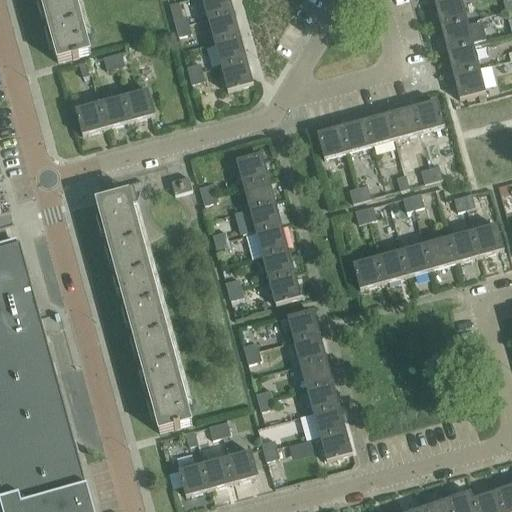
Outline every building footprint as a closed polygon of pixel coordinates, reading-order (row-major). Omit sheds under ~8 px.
[(79,0),(59,0),(42,5),(50,35),(87,25),(79,0)] [(229,0),(204,0),(202,1),(208,25),(234,18),(229,0)] [(461,0),(434,0),(437,9),(462,2),(461,0)] [(462,2),(437,9),(443,32),(469,25),(462,2)] [(234,18),(208,25),(215,48),(241,41),(234,18)] [(188,30),(186,21),(173,25),(175,34),(188,30)] [(87,25),(50,35),(58,67),(91,58),(87,42),(91,41),(87,25)] [(469,25),(443,32),(450,56),(475,49),(469,25)] [(188,30),(175,34),(178,43),(190,39),(188,30)] [(241,41),(215,48),(221,72),(247,65),(241,41)] [(475,49),(450,56),(456,80),(482,73),(475,49)] [(122,58),(113,60),(116,73),(125,70),(122,58)] [(116,73),(113,60),(104,63),(107,75),(116,73)] [(247,65),(221,72),(228,97),(254,89),(247,65)] [(89,67),(80,69),(83,82),(92,79),(89,67)] [(199,69),(186,72),(188,81),(201,78),(199,69)] [(482,73),(456,80),(463,104),(488,97),(482,73)] [(188,81),(191,90),(203,87),(201,78),(188,81)] [(114,104),(100,108),(107,134),(131,128),(124,102),(122,94),(112,97),(114,104)] [(148,95),(124,102),(131,128),(155,121),(148,95)] [(438,106),(413,113),(420,139),(445,132),(438,106)] [(107,134),(100,108),(76,115),(83,141),(107,134)] [(413,113),(390,119),(397,145),(420,139),(413,113)] [(390,119),(366,126),(373,152),(397,145),(390,119)] [(366,126),(342,132),(349,158),(373,152),(366,126)] [(349,158),(342,132),(318,139),(325,165),(349,158)] [(237,166),(243,190),(269,183),(262,159),(237,166)] [(439,171),(430,174),(433,186),(442,184),(439,171)] [(430,174),(421,176),(424,189),(433,186),(430,174)] [(409,193),(406,180),(397,183),(400,195),(409,193)] [(189,182),(172,187),(174,196),(175,200),(177,200),(193,195),(189,182)] [(269,183),(243,190),(250,214),(275,207),(269,183)] [(127,198),(129,198),(134,214),(138,213),(139,213),(138,208),(144,186),(125,191),(127,198)] [(216,198),(213,189),(201,192),(203,202),(216,198)] [(367,191),(358,193),(362,206),(371,203),(367,191)] [(362,206),(358,193),(349,195),(353,208),(362,206)] [(216,198),(203,202),(206,211),(230,204),(228,195),(216,198)] [(129,198),(127,198),(97,207),(101,223),(134,214),(129,198)] [(421,198),(412,200),(415,213),(424,211),(421,198)] [(403,203),(406,215),(415,213),(412,200),(403,203)] [(463,202),(467,215),(476,212),(472,200),(463,202)] [(467,215),(463,202),(454,205),(458,217),(467,215)] [(275,207),(250,214),(256,238),(282,231),(275,207)] [(364,213),(367,226),(377,223),(373,211),(364,213)] [(134,214),(101,223),(109,253),(147,243),(138,213),(134,214)] [(355,216),(358,228),(367,226),(364,213),(355,216)] [(497,229),(472,236),(480,262),(504,255),(497,229)] [(253,264),(263,261),(288,254),(282,231),(256,238),(247,241),(253,264)] [(216,249),(229,245),(226,236),(214,240),(216,249)] [(472,236),(449,243),(456,269),(480,262),(472,236)] [(147,243),(109,253),(118,284),(155,274),(148,247),(147,243)] [(449,243),(425,249),(432,275),(456,269),(449,243)] [(229,245),(216,249),(219,258),(231,254),(229,245)] [(0,487),(5,505),(6,511),(92,511),(20,248),(0,253),(0,487)] [(425,249),(401,256),(408,282),(432,275),(425,249)] [(288,254),(263,261),(269,285),(295,278),(288,254)] [(401,256),(377,262),(385,288),(408,282),(401,256)] [(385,288),(377,262),(353,269),(360,295),(385,288)] [(155,274),(118,284),(126,315),(163,304),(155,274)] [(295,278),(269,285),(276,310),(302,302),(295,278)] [(229,296),(242,293),(239,284),(227,287),(229,296)] [(242,293),(229,296),(232,305),(244,302),(242,293)] [(163,304),(126,315),(134,345),(172,335),(163,304)] [(291,333),(294,347),(320,340),(313,315),(288,322),(288,323),(281,325),(284,335),(291,333)] [(172,335),(134,345),(143,376),(180,365),(172,335)] [(320,340),(294,347),(301,371),(327,364),(320,340)] [(247,360),(259,356),(257,347),(244,351),(247,360)] [(259,356),(247,360),(249,369),(262,365),(259,356)] [(327,364),(301,371),(307,394),(333,387),(327,364)] [(180,365),(143,376),(151,406),(188,396),(180,365)] [(333,387),(307,394),(314,418),(340,411),(333,387)] [(260,407),(272,404),(270,395),(257,398),(260,407)] [(188,396),(151,406),(160,437),(192,428),(188,413),(193,411),(188,396)] [(272,404),(260,407),(262,417),(275,413),(272,404)] [(340,411),(314,418),(320,442),(346,435),(340,411)] [(227,427),(218,429),(222,442),(231,439),(227,427)] [(222,442),(218,429),(209,432),(213,444),(222,442)] [(346,435),(320,442),(327,467),(353,460),(346,435)] [(194,436),(185,438),(189,451),(198,448),(194,436)] [(278,454),(275,445),(263,448),(265,457),(278,454)] [(278,454),(265,457),(268,466),(280,463),(278,454)] [(252,456),(227,463),(234,489),(259,482),(252,456)] [(227,463),(204,469),(211,495),(234,489),(227,463)] [(211,495),(204,469),(179,476),(186,502),(211,495)] [(511,511),(511,490),(496,496),(501,511),(511,511)] [(501,511),(496,496),(473,504),(475,511),(501,511)] [(471,497),(447,505),(449,511),(475,511),(473,504),(471,497)]
